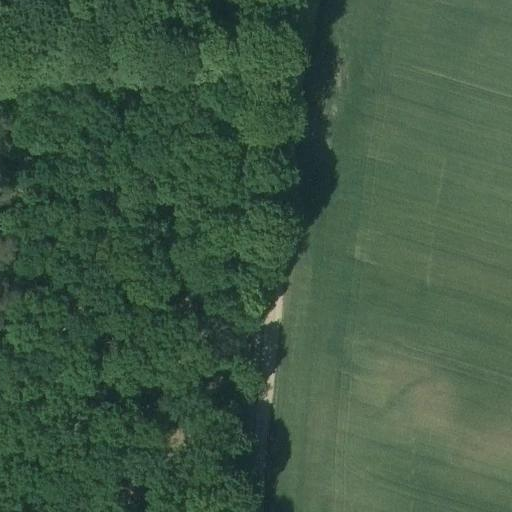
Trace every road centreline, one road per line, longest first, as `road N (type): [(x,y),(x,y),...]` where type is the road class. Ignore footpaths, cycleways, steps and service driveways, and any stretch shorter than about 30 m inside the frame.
road 1 (track): [(257,511),(302,21)]
road 2 (track): [(0,26),(302,21)]
